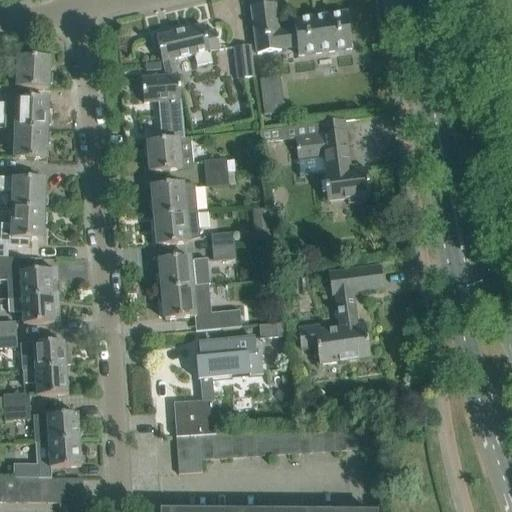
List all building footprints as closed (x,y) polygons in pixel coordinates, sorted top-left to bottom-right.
[(251,8),(254,28),(257,54),(281,51),(280,49),(297,47),(298,57),(351,50),(347,14),(294,21),(294,28),(278,30),(275,5),(251,8)] [(163,63),(166,78),(179,76),(174,60),(195,55),(196,58),(198,61),(201,63),(205,63),(208,62),(210,59),(210,55),(210,52),(220,50),(215,31),(205,33),(204,27),(156,38),(162,63),(163,63)] [(254,78),(250,46),(234,48),(237,79),(254,78)] [(10,61),(10,72),(18,72),(18,58),(14,57),(13,58),(12,58),(11,59),(10,60),(10,61)] [(18,58),(18,72),(17,89),(48,90),(49,59),(18,58)] [(179,76),(166,78),(142,80),(144,104),(169,102),(171,128),(177,127),(178,140),(184,139),(179,76)] [(284,113),(280,79),(261,81),(265,115),(284,113)] [(47,100),(27,99),(16,99),(16,101),(5,101),(4,130),(15,130),(46,131),(47,100)] [(350,171),(344,123),(344,122),(294,128),(300,178),(323,175),(327,203),(347,200),(348,204),(367,202),(366,198),(370,197),(366,169),(350,171)] [(46,161),(46,131),(15,130),(14,160),(46,161)] [(280,142),(279,130),(259,133),(260,144),(280,142)] [(184,140),(184,139),(178,140),(147,143),(150,174),(187,170),(187,169),(193,169),(190,140),(184,140)] [(204,163),(205,176),(236,173),(235,162),(226,162),(226,161),(204,163)] [(237,185),(236,173),(205,176),(207,189),(229,187),(229,186),(237,185)] [(43,210),(44,180),(0,178),(0,193),(13,194),(12,209),(43,210)] [(195,187),(182,185),(182,184),(152,187),(155,217),(197,213),(195,187)] [(43,210),(12,209),(11,225),(0,225),(0,227),(0,259),(9,259),(9,247),(29,248),(29,240),(42,241),(43,210)] [(200,240),(197,213),(155,217),(157,248),(188,245),(188,243),(200,240)] [(269,226),(254,228),(255,242),(270,240),(269,226)] [(212,237),(213,250),(234,247),(233,235),(212,237)] [(236,260),(234,247),(213,250),(214,262),(236,260)] [(189,257),(179,258),(159,260),(162,291),(192,288),(189,257)] [(8,274),(9,259),(0,259),(0,282),(7,282),(6,275),(8,274)] [(380,268),(361,270),(329,275),(332,297),(335,297),(340,329),(320,332),(319,327),(297,330),(300,349),(316,347),(319,366),(370,359),(365,325),(357,327),(353,294),(383,290),(380,268)] [(51,272),(31,273),(20,273),(20,274),(8,274),(6,275),(7,282),(8,300),(58,297),(58,295),(60,295),(59,282),(57,282),(56,271),(55,271),(51,272)] [(208,286),(204,287),(192,288),(162,291),(165,321),(211,316),(208,286)] [(59,323),(58,297),(8,300),(9,314),(23,314),(23,326),(54,324),(54,323),(59,323)] [(240,312),(219,314),(220,330),(241,328),(240,312)] [(16,324),(0,325),(0,337),(17,336),(16,324)] [(286,339),(285,325),(259,327),(260,341),(286,339)] [(0,351),(18,350),(17,336),(0,337),(0,351)] [(261,356),(256,356),(255,340),(198,345),(200,360),(196,360),(198,381),(200,381),(206,380),(206,379),(212,379),(249,375),(250,378),(263,377),(261,356)] [(64,343),(44,344),(27,346),(28,358),(35,358),(35,372),(66,370),(64,343)] [(68,396),(66,370),(35,372),(24,373),(25,384),(36,383),(37,398),(68,396)] [(218,401),(214,401),(212,379),(206,379),(206,380),(200,381),(201,402),(173,405),(176,439),(199,438),(211,437),(219,436),(221,436),(218,401)] [(4,397),(4,399),(0,399),(0,409),(5,410),(5,411),(30,410),(29,396),(4,397)] [(30,421),(30,410),(5,411),(5,423),(30,421)] [(78,415),(58,416),(33,418),(35,445),(79,442),(78,415)] [(363,427),(353,427),(353,435),(364,435),(363,427)] [(334,445),(334,437),(333,428),(322,429),(323,454),(335,453),(334,445)] [(346,436),(345,428),(333,428),(334,437),(346,436)] [(323,454),(322,429),(310,430),(311,454),(323,454)] [(311,454),(310,430),(299,431),(299,439),(300,447),(300,455),(311,454)] [(299,439),(299,431),(286,431),(286,440),(299,439)] [(279,440),(278,432),(267,433),(267,441),(279,440)] [(268,449),(267,441),(267,433),(255,434),(257,458),(268,457),(268,449)] [(245,459),(243,434),(231,435),(231,443),(232,451),(233,460),(245,459)] [(257,458),(255,434),(243,434),(245,459),(257,458)] [(231,443),(231,435),(221,436),(219,436),(219,444),(231,443)] [(365,443),(364,435),(353,435),(354,443),(365,443)] [(346,444),(346,436),(334,437),(334,445),(346,444)] [(212,445),(211,437),(199,438),(200,446),(212,445)] [(199,438),(176,439),(177,451),(200,450),(200,446),(199,438)] [(300,447),(299,439),(286,440),(287,448),(300,447)] [(279,448),(279,440),(267,441),(268,449),(279,448)] [(81,468),(79,442),(35,445),(37,467),(14,467),(14,479),(16,479),(28,479),(40,480),(47,480),(51,480),(51,469),(81,468)] [(232,451),(231,443),(219,444),(220,452),(232,451)] [(367,451),(365,443),(354,443),(354,451),(367,451)] [(347,452),(346,444),(334,445),(335,453),(347,452)] [(213,453),(212,445),(200,446),(200,450),(201,454),(213,453)] [(300,455),(300,447),(287,448),(287,456),(300,455)] [(280,456),(279,448),(268,449),(268,457),(280,456)] [(201,462),(201,454),(200,450),(177,451),(178,463),(201,462)] [(233,460),(232,451),(220,452),(220,460),(233,460)] [(213,461),(213,453),(201,454),(201,462),(213,461)] [(202,474),(201,462),(178,463),(179,475),(202,474)] [(16,504),(16,479),(14,479),(4,479),(4,504),(16,504)] [(28,504),(28,496),(28,488),(28,479),(16,479),(16,504),(28,504)] [(40,488),(40,480),(28,479),(28,488),(40,488)] [(59,488),(59,480),(51,480),(47,480),(47,488),(59,488)] [(83,480),(62,480),(59,480),(59,488),(59,492),(83,492),(83,480)] [(40,496),(40,488),(28,488),(28,496),(40,496)] [(59,492),(59,488),(47,488),(47,496),(59,496),(59,492)] [(83,504),(83,492),(59,492),(59,496),(59,504),(83,504)] [(40,504),(40,496),(28,496),(28,504),(40,504)] [(59,504),(59,496),(47,496),(47,504),(59,504)]
